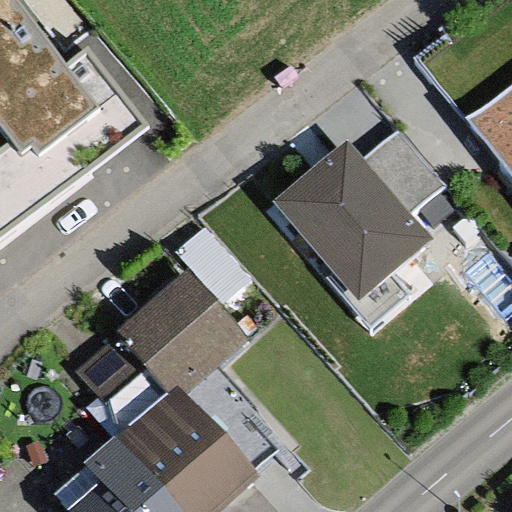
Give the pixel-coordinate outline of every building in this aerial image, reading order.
[(65,74),(6,0),(0,0),(0,127),(15,146),(0,158),(0,241),(146,127),(134,112),(89,55),(65,74)] [(94,40),(68,0),(29,0),(67,57),(94,40)] [(511,90),(472,120),(511,175),(511,90)] [(328,167),(276,210),(360,310),(434,249),(410,219),(446,189),(401,136),(364,167),(349,149),(328,167)] [(238,299),(249,271),(210,256),(199,283),(238,299)] [(244,341),(186,278),(131,327),(79,374),(132,433),(57,501),(66,511),(227,511),(258,484),(223,446),(180,399),(244,341)]
